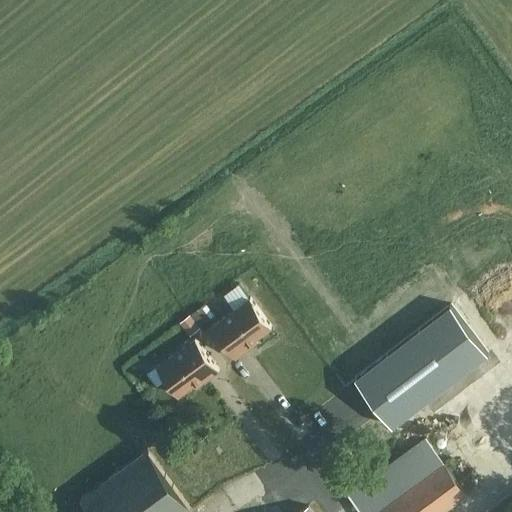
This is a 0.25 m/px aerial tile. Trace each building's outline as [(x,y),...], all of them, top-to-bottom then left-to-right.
[(208,228),(183,247),(191,258),(216,239),(208,228)] [(250,297),(212,325),(235,357),(249,348),(246,344),(272,326),(250,297)] [(200,326),(210,319),(201,308),(192,315),(200,326)] [(200,329),(193,320),(185,326),(191,335),(200,329)] [(418,357),(426,348),(412,335),(403,344),(418,357)] [(219,369),(196,337),(157,366),(178,394),(204,376),(206,379),(219,369)] [(488,402),(509,386),(504,379),(483,395),(488,402)] [(440,511),(468,492),(447,463),(446,463),(428,437),(351,493),(364,511),(440,511)] [(147,449),(81,498),(91,511),(186,511),(191,508),(147,449)]
